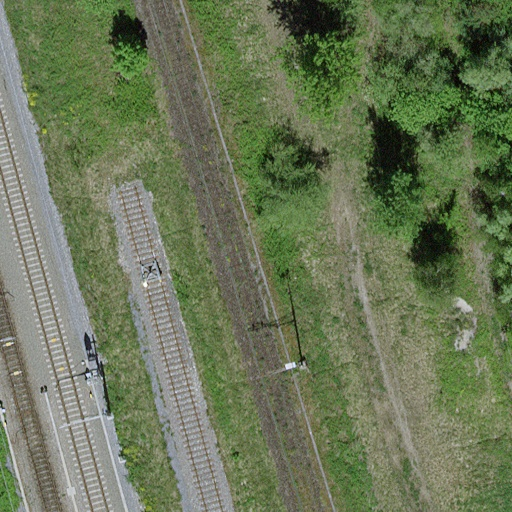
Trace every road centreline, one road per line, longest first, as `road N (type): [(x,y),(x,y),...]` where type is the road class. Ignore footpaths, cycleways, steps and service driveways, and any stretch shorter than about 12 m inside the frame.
road 1 (track): [(433,511),(378,390),(354,171),(425,168),(468,192),(511,384)]
road 2 (track): [(435,0),(468,192)]
road 3 (track): [(354,171),(288,0)]
road 4 (track): [(354,171),(368,0)]
